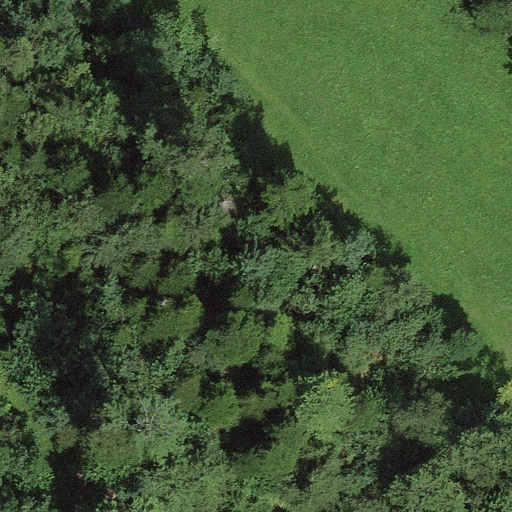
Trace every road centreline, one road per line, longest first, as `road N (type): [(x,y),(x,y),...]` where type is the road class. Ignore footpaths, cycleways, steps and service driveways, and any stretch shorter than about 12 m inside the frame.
road 1 (track): [(142,0),(265,107),(511,368)]
road 2 (track): [(0,371),(34,424),(63,511)]
